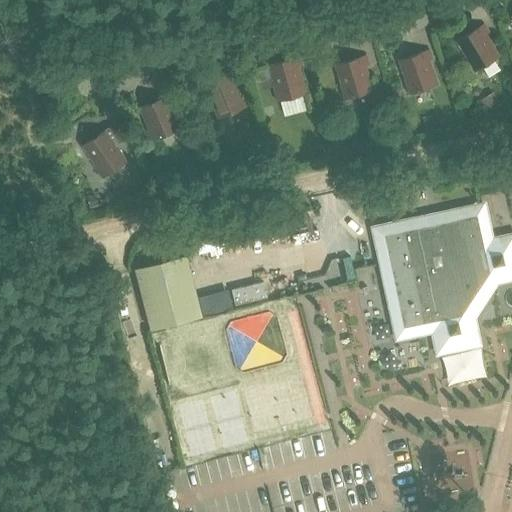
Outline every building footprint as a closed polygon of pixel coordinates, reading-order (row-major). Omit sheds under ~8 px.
[(467,59),(474,72),(498,57),(485,35),(489,32),(484,24),(457,41),(468,58),(467,59)] [(405,80),(409,94),(436,85),(428,60),(433,59),(429,49),(399,60),(406,80),(405,80)] [(340,85),(344,99),(371,91),(364,66),(369,64),(366,55),(336,64),(342,84),(340,85)] [(273,87),(277,101),(304,94),(297,67),(302,66),(300,56),(269,64),(275,87),(273,87)] [(255,70),(258,82),(267,80),(264,67),(255,70)] [(212,106),(218,119),(243,108),(234,85),(239,83),(234,73),(205,85),(214,105),(212,106)] [(481,100),(488,111),(500,103),(493,93),(481,100)] [(147,128),(152,141),(178,130),(168,107),(173,105),(169,95),(139,108),(148,127),(147,128)] [(94,167),(102,178),(125,163),(114,146),(122,141),(112,126),(82,146),(95,166),(94,167)] [(335,132),(338,146),(358,142),(355,128),(335,132)] [(85,195),(89,207),(97,204),(92,192),(85,195)] [(432,332),(437,352),(478,343),(472,316),(495,281),(511,277),(511,233),(491,238),(483,204),(394,223),(373,228),(395,340),(432,332)] [(134,269),(150,328),(202,314),(186,255),(134,269)] [(256,296),(227,307),(232,320),(261,310),(256,296)] [(428,511),(414,445),(398,448),(411,511),(428,511)]
